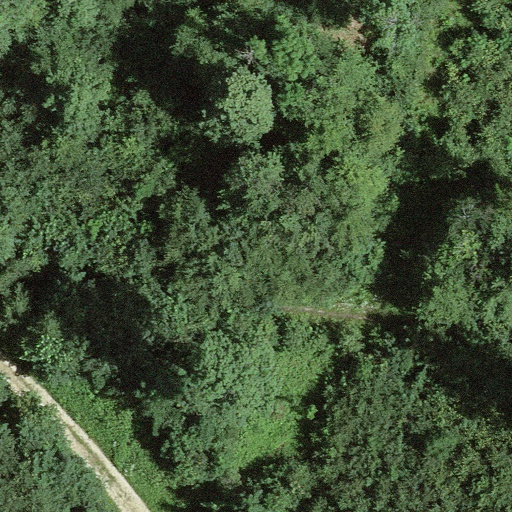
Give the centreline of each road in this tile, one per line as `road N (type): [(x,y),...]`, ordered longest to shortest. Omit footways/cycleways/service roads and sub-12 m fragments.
road 1 (track): [(0,289),(137,284),(511,328)]
road 2 (track): [(137,511),(0,361)]
